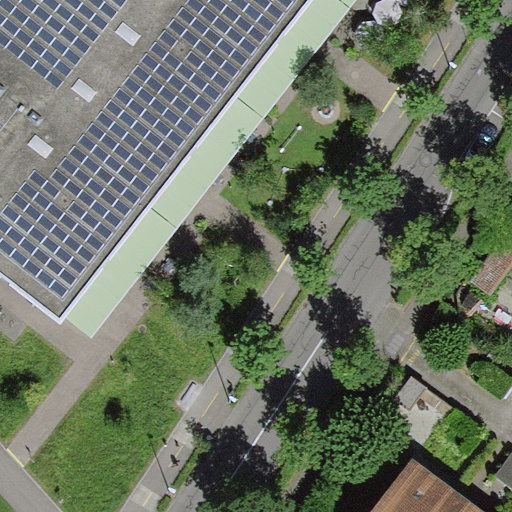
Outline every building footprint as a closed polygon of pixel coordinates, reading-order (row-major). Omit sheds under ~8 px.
[(0,0),(0,289),(61,337),(326,0),(0,0)] [(492,298),(511,271),(511,231),(473,284),(492,298)] [(488,436),(411,377),(391,403),(468,461),(488,436)] [(511,457),(495,479),(511,491),(511,457)] [(447,511),(454,503),(412,471),(381,511),(447,511)] [(466,511),(454,503),(447,511),(466,511)]
